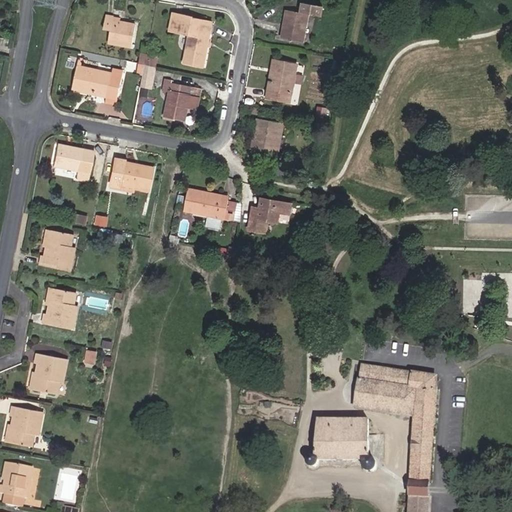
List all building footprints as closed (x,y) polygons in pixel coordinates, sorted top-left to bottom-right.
[(303,1),(301,11),(287,8),(282,36),(303,41),(309,12),(321,14),(323,5),(303,1)] [(173,26),(181,27),(180,31),(189,33),(184,58),(205,62),(213,21),(195,18),(195,16),(175,12),(173,26)] [(120,19),(114,18),(115,15),(108,14),(105,27),(112,29),(109,42),(132,47),(136,22),(120,19)] [(146,56),(139,54),(138,61),(145,63),(146,56)] [(156,58),(146,56),(145,63),(155,65),(156,58)] [(295,74),(298,63),(273,59),(271,68),(275,69),(273,82),(269,81),(266,96),(290,101),(294,82),(295,74)] [(138,61),(136,68),(144,70),(145,63),(138,61)] [(144,70),(153,72),(155,65),(145,63),(144,70)] [(113,68),(113,72),(77,64),(73,86),(99,91),(98,93),(108,96),(119,98),(125,70),(113,68)] [(150,87),(153,72),(144,70),(141,85),(150,87)] [(301,83),(302,75),(295,74),(294,82),(301,83)] [(188,106),(197,108),(201,87),(171,81),(172,78),(164,76),(162,89),(170,90),(165,116),(185,120),(188,106)] [(301,96),(302,84),(294,83),(294,96),(301,96)] [(271,119),(257,116),(256,125),(269,128),(271,119)] [(271,119),(269,128),(256,125),(252,147),(279,153),(284,122),(271,119)] [(81,148),(57,144),(53,164),(78,169),(76,178),(90,180),(91,172),(95,151),(81,148)] [(120,187),(121,183),(129,185),(149,189),(153,168),(125,162),(125,159),(115,157),(110,181),(110,185),(120,187)] [(229,199),(206,195),(206,191),(190,188),(185,209),(208,214),(206,225),(220,227),(222,216),(225,217),(229,199)] [(261,197),(259,206),(257,218),(269,220),(278,221),(280,212),(290,214),(292,203),(261,197)] [(259,206),(252,205),(250,216),(257,218),(259,206)] [(81,224),(83,215),(71,213),(69,221),(81,224)] [(250,216),(248,229),(255,230),(257,218),(250,216)] [(255,230),(267,232),(269,220),(257,218),(255,230)] [(69,246),(72,234),(48,229),(45,247),(43,255),(40,254),(38,264),(69,270),(74,247),(69,246)] [(75,291),(51,287),(47,304),(46,312),(43,311),(41,322),(72,328),(76,304),(72,304),(75,291)] [(93,363),(95,352),(86,350),(84,361),(93,363)] [(33,363),(37,363),(35,372),(32,389),(55,394),(58,381),(62,382),(66,358),(36,353),(33,363)] [(355,406),(415,416),(411,493),(409,511),(428,511),(437,376),(362,365),(355,406)] [(9,415),(12,416),(10,423),(7,442),(31,446),(33,434),(38,435),(42,411),(11,405),(9,415)] [(372,457),(370,457),(369,421),(317,420),(314,455),(313,455),(312,455),(311,455),(310,456),(309,456),(308,457),(307,458),(307,459),(306,460),(306,461),(306,462),(306,463),(307,464),(307,465),(308,466),(309,467),(310,467),(311,468),(312,468),(313,468),(314,468),(315,468),(316,467),(317,466),(318,466),(318,465),(319,464),(319,463),(319,462),(319,461),(319,460),(319,459),(362,460),(363,465),(363,467),(364,468),(365,470),(366,471),(367,472),(369,472),(371,472),(373,472),(374,471),(376,470),(377,469),(378,467),(378,465),(378,464),(377,462),(377,460),(375,459),(374,458),(372,457)] [(0,493),(6,494),(4,503),(25,507),(27,498),(33,467),(9,462),(5,480),(4,486),(2,485),(0,493)] [(39,482),(42,468),(36,467),(33,480),(39,482)]
